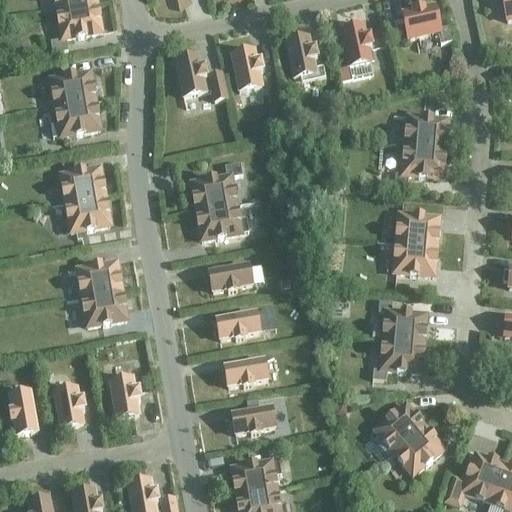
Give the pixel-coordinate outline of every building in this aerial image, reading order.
[(57,15),(96,8),(95,2),(96,2),(96,0),(53,0),(55,9),(56,9),(57,15)] [(511,0),(501,0),(507,26),(511,24),(511,0)] [(68,55),(66,43),(77,41),(77,42),(86,41),(86,40),(102,37),(99,23),(100,23),(99,14),(97,15),(96,8),(57,15),(58,21),(57,22),(59,30),(60,30),(62,44),(50,46),(52,57),(68,55)] [(447,31),(439,33),(434,11),(423,13),(413,15),(402,18),(408,44),(437,37),(440,49),(451,46),(447,31)] [(340,73),(339,73),(342,85),(352,83),(372,78),(370,66),(371,66),(368,53),(372,52),(370,43),(366,44),(363,31),(341,36),(347,66),(348,71),(340,73)] [(312,79),(313,86),(326,83),(323,71),(315,73),(313,65),(317,64),(315,55),(311,56),(308,43),(286,48),(293,83),(312,79)] [(231,61),(239,96),(261,91),(259,78),(262,77),(260,68),(257,68),(254,56),(231,61)] [(212,95),(214,106),(227,103),(221,79),(206,82),(204,74),(201,75),(198,62),(175,67),(183,102),(212,95)] [(56,113),(95,106),(94,99),(95,99),(93,90),(92,91),(90,77),(75,80),(74,79),(66,80),(66,81),(50,84),(53,97),(52,98),(53,107),(54,106),(56,113)] [(95,106),(56,113),(57,119),(56,119),(57,128),(51,129),(53,142),(60,141),(61,142),(76,139),(76,140),(85,138),(85,137),(100,135),(98,121),(99,121),(97,112),(96,112),(95,106)] [(283,121),(271,124),(274,135),(286,132),(283,121)] [(405,151),(445,154),(445,148),(447,148),(447,139),(446,139),(447,125),(432,124),(432,122),(423,122),(423,123),(408,121),(406,135),(405,135),(404,144),(406,144),(405,151)] [(444,161),(445,154),(405,151),(405,157),(403,157),(403,166),(404,166),(403,178),(395,178),(394,189),(407,190),(408,180),(418,181),(418,182),(427,183),(427,182),(442,183),(444,170),(445,170),(446,161),(444,161)] [(233,194),(231,182),(242,180),(240,168),(224,171),(226,182),(215,184),(215,182),(206,184),(206,185),(191,188),(194,201),(192,202),(194,210),(195,210),(196,217),(236,210),(234,203),(236,203),(234,194),(233,194)] [(66,209),(105,202),(104,195),(105,195),(103,186),(102,186),(100,173),(85,175),(85,174),(76,176),(76,177),(61,180),(63,193),(62,193),(63,202),(65,202),(66,209)] [(105,202),(66,209),(67,215),(66,215),(67,224),(68,224),(71,237),(86,235),(86,236),(95,234),(95,233),(110,230),(108,217),(109,217),(107,208),(106,208),(105,202)] [(236,210),(196,217),(197,223),(196,223),(198,232),(199,232),(201,245),(217,243),(217,244),(226,242),(226,241),(241,238),(248,236),(246,223),(239,224),(238,216),(237,216),(236,210)] [(396,249),(436,252),(437,246),(438,246),(439,237),(438,237),(439,223),(423,222),(423,220),(414,220),(414,221),(399,219),(398,233),(397,233),(396,242),(397,242),(396,249)] [(435,259),(436,252),(396,249),(396,255),(395,255),(394,264),(395,264),(394,278),(409,279),(409,280),(418,281),(418,280),(434,281),(435,267),(436,268),(437,259),(435,259)] [(82,303),(122,296),(120,290),(122,289),(120,281),(119,281),(117,267),(101,270),(101,269),(92,270),(92,271),(77,274),(79,288),(78,288),(80,297),(81,297),(82,303)] [(248,270),(209,277),(212,297),(227,295),(228,297),(237,295),(237,293),(252,290),(248,270)] [(280,283),(281,291),(289,290),(288,282),(280,283)] [(122,296),(82,303),(83,309),(82,310),(83,319),(85,318),(87,332),(102,329),(103,330),(111,329),(111,328),(127,325),(124,311),(125,311),(124,302),(123,302),(122,296)] [(401,318),(391,317),(392,307),(379,306),(378,316),(386,316),(385,330),(384,330),(383,339),(384,339),(383,345),(423,349),(424,342),(425,343),(426,334),(425,333),(426,320),(410,318),(410,317),(401,316),(401,318)] [(256,318),(216,325),(220,345),(235,342),(235,344),(244,343),(244,340),(259,338),(256,318)] [(422,355),(423,349),(383,345),(383,352),(382,352),(381,361),(382,361),(381,374),(373,373),(372,384),(385,385),(386,375),(396,376),(396,377),(405,378),(405,377),(421,378),(422,364),(423,364),(424,355),(422,355)] [(264,365),(224,372),(228,392),(243,389),(243,392),(252,390),(252,388),(267,385),(264,365)] [(110,388),(116,423),(139,419),(136,406),(140,406),(138,396),(135,397),(132,384),(110,388)] [(54,398),(60,433),(83,429),(81,416),(84,415),(83,406),(79,406),(77,394),(54,398)] [(14,425),(17,440),(37,437),(30,397),(10,401),(12,416),(10,416),(12,426),(14,425)] [(345,407),(336,408),(337,418),(346,417),(345,407)] [(394,458),(424,432),(420,427),(421,426),(415,419),(415,420),(406,410),(394,420),(393,419),(386,424),(387,425),(375,435),(384,446),(383,447),(389,454),(390,453),(394,458)] [(275,433),(271,413),(232,420),(235,440),(250,437),(250,439),(260,438),(259,435),(275,433)] [(424,432),(394,458),(398,463),(397,463),(403,470),(404,470),(413,480),(424,470),(425,471),(432,465),(431,464),(443,454),(434,444),(435,443),(430,436),(429,437),(424,432)] [(490,507),(503,469),(497,467),(498,466),(489,463),(489,464),(476,459),(470,474),(469,473),(466,482),(467,482),(466,487),(454,483),(445,506),(459,511),(464,498),(475,502),(475,503),(483,506),(483,505),(490,507)] [(237,502),(276,495),(275,489),(276,488),(274,480),(281,479),(279,465),(271,467),(271,466),(256,469),(255,468),(246,469),(247,470),(231,473),(234,487),(233,487),(234,496),(235,496),(237,502)] [(503,469),(490,507),(496,509),(495,510),(500,511),(511,511),(511,471),(510,470),(509,472),(503,469)] [(161,507),(158,508),(156,498),(153,499),(150,486),(128,490),(131,511),(175,511),(174,504),(161,506),(161,507)] [(276,495),(237,502),(238,508),(236,509),(237,511),(279,511),(279,510),(280,510),(278,501),(277,501),(276,495)] [(101,511),(101,508),(97,509),(94,496),(72,500),(74,511),(101,511)] [(49,511),(48,503),(28,507),(29,511),(49,511)]
